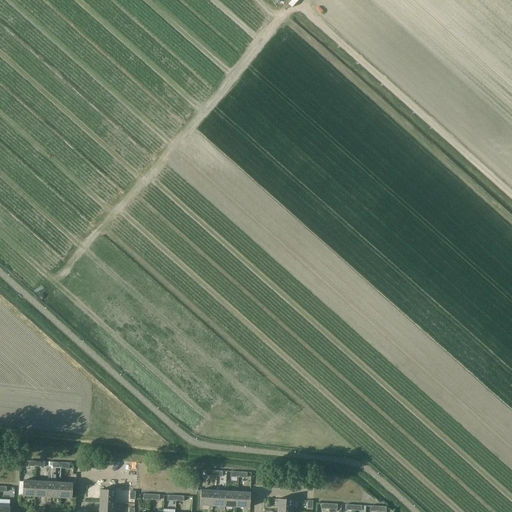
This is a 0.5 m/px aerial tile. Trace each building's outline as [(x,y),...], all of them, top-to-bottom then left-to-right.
[(23,495),(35,496),(36,480),(23,480),(23,495)] [(48,481),(36,480),(35,496),(47,496),(48,481)] [(60,482),(48,481),(47,496),(59,497),(60,482)] [(73,483),(60,482),(59,497),(72,498),(73,483)] [(220,490),(214,490),(213,505),(225,506),(226,491),(225,491),(225,488),(220,488),(220,490)] [(115,490),(100,489),(99,502),(114,503),(115,490)] [(202,489),(202,490),(201,505),(213,505),(214,490),(202,489)] [(238,491),(226,491),(225,506),(237,507),(238,491)] [(250,492),(238,491),(237,507),(250,507),(250,492)] [(277,499),(277,511),(290,511),(291,511),(293,499),(277,499)] [(113,511),(114,503),(99,502),(98,511),(113,511)] [(4,507),(0,506),(0,511),(9,511),(9,507),(9,503),(4,503),(4,507)]
